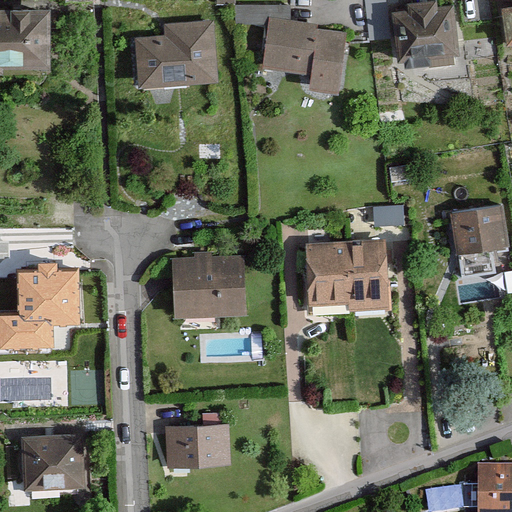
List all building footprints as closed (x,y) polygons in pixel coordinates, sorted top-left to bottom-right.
[(400,11),(404,53),(404,57),(427,55),(429,67),(456,64),(455,53),(467,52),(463,8),(446,9),(444,0),(416,0),(418,10),(400,11)] [(0,4),(0,69),(11,70),(11,63),(57,62),(56,3),(0,4)] [(273,18),(268,66),(318,71),(316,88),(346,91),(352,32),(322,29),(323,23),(273,18)] [(139,37),(143,84),(221,79),(217,19),(168,22),(169,35),(139,37)] [(503,200),(452,210),(460,251),(511,241),(503,200)] [(388,236),(313,241),(317,305),(393,300),(388,236)] [(178,256),(180,315),(252,313),(250,254),(178,256)] [(77,268),(18,268),(17,308),(0,307),(0,353),(55,354),(56,324),(77,324),(77,268)] [(168,425),(169,465),(232,463),(230,423),(168,425)] [(23,434),(25,487),(87,485),(85,432),(23,434)] [(511,511),(511,465),(486,466),(487,511),(511,511)]
